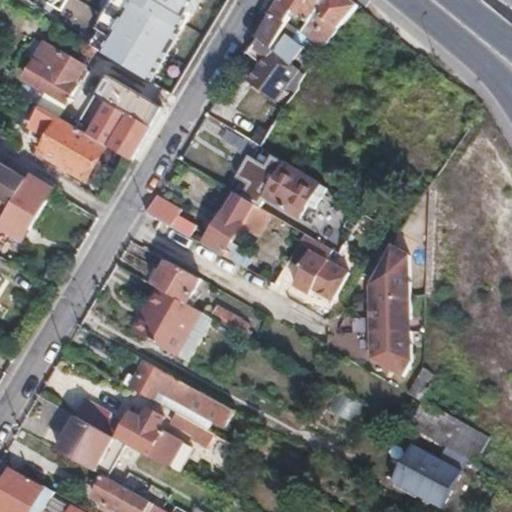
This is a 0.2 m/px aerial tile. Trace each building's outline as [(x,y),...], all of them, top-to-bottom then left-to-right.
[(114,0),(85,45),(142,86),(201,0),(114,0)] [(350,0),(280,0),(272,14),(287,24),(296,12),(309,23),(301,33),(324,48),(358,6),(350,0)] [(272,14),(258,38),(290,64),(301,49),(287,40),(295,29),(287,24),(272,14)] [(290,64),(258,38),(249,55),(263,66),(250,83),(274,102),(299,71),(290,64)] [(84,66),(45,43),(24,78),(40,88),(32,101),(43,107),(48,111),(54,114),(58,116),(77,85),(74,83),(84,66)] [(107,146),(133,161),(165,108),(110,75),(97,97),(107,103),(88,135),(107,146)] [(418,81),(387,119),(417,143),(447,105),(418,81)] [(88,180),(107,146),(88,135),(54,114),(52,117),(47,114),(48,111),(43,107),(30,129),(50,141),(43,153),(88,180)] [(245,113),(235,130),(261,146),(273,125),(259,116),(257,119),(245,113)] [(229,130),(221,143),(242,155),(249,142),(229,130)] [(432,145),(410,170),(424,182),(445,157),(432,145)] [(314,210),(327,186),(270,152),(263,163),(252,156),(239,178),(250,185),(243,196),(259,206),(267,193),(299,212),(304,215),(309,207),(314,210)] [(0,226),(1,227),(28,183),(0,166),(0,226)] [(28,183),(1,227),(23,240),(52,191),(31,177),(28,183)] [(205,245),(227,257),(246,268),(253,256),(233,245),(235,240),(242,244),(249,230),(259,236),(272,214),(259,206),(243,196),(237,192),(205,245)] [(158,198),(148,214),(177,230),(189,236),(195,225),(176,214),(179,209),(158,198)] [(511,216),(508,213),(502,220),(511,229),(511,216)] [(321,224),(312,238),(332,250),(339,254),(349,240),(321,224)] [(312,238),(306,234),(291,258),(304,267),(294,286),(330,306),(348,274),(324,260),(332,250),(312,238)] [(371,309),(371,359),(401,376),(410,360),(410,344),(403,344),(403,315),(410,315),(410,278),(404,278),(404,270),(411,270),(411,253),(393,245),(375,277),(385,283),(382,309),(371,309)] [(170,261),(156,285),(161,288),(189,304),(203,279),(170,261)] [(189,304),(161,288),(151,306),(158,310),(143,334),(178,354),(202,311),(189,304)] [(158,310),(151,306),(136,331),(143,334),(158,310)] [(217,307),(212,316),(215,318),(236,330),(241,320),(217,307)] [(148,363),(133,388),(155,401),(161,391),(185,404),(194,388),(148,363)] [(88,399),(78,417),(102,430),(112,412),(88,399)] [(423,402),(409,427),(477,464),(491,439),(423,402)] [(117,439),(167,467),(183,439),(159,425),(164,415),(150,407),(144,417),(133,411),(117,439)] [(215,434),(177,413),(172,422),(192,434),(193,439),(208,447),(215,434)] [(78,417),(59,450),(96,471),(115,437),(102,430),(78,417)] [(296,431),(290,440),(310,450),(315,441),(296,431)] [(464,468),(417,444),(397,484),(444,509),(464,468)] [(56,491),(45,485),(44,488),(13,471),(0,492),(0,508),(6,511),(38,511),(41,507),(46,509),(56,491)] [(144,511),(150,501),(104,475),(92,496),(121,511),(144,511)]
